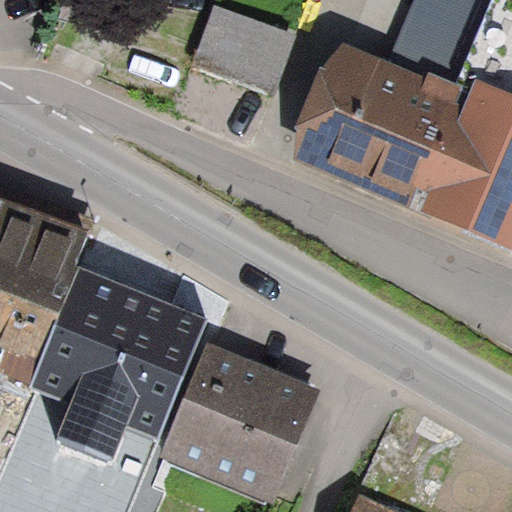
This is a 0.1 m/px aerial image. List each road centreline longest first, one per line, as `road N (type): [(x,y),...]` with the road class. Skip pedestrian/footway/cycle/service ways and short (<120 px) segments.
road 1 (residential): [(0,104),(93,113),(511,311)]
road 2 (secondary): [(0,113),(397,344)]
road 3 (residential): [(322,511),(397,344)]
road 4 (secondary): [(397,344),(511,412)]
